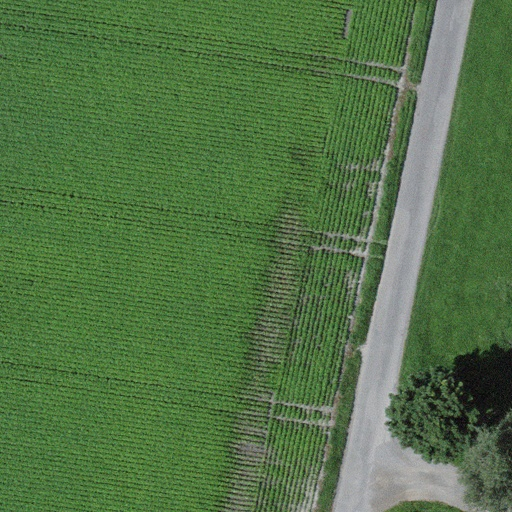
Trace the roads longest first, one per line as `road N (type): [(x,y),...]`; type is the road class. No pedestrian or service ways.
road 1 (unclassified): [(451,0),(348,511)]
road 2 (track): [(362,437),(500,511)]
